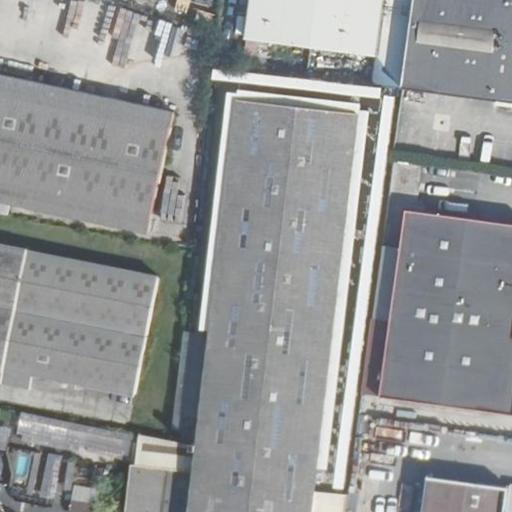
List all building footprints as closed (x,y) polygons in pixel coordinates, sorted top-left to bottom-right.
[(252,0),(247,38),(377,56),(384,0),(252,0)] [(403,87),(414,0),(384,0),(377,56),(403,87)] [(511,0),(414,0),(403,87),(511,102),(511,0)] [(0,89),(172,126),(175,112),(0,74),(0,89)] [(0,185),(152,218),(172,126),(0,89),(0,185)] [(313,511),(360,113),(239,98),(204,399),(201,421),(195,471),(132,464),(125,511),(313,511)] [(0,200),(149,232),(152,218),(0,185),(0,200)] [(511,223),(407,209),(381,397),(511,414),(511,223)] [(159,276),(0,243),(0,367),(135,395),(159,276)] [(177,332),(176,371),(195,371),(196,332),(177,332)] [(201,421),(204,399),(193,398),(190,419),(201,421)] [(17,451),(14,472),(30,475),(33,454),(17,451)] [(52,500),(61,456),(46,453),(36,497),(52,500)] [(428,476),(423,511),(505,511),(509,488),(428,476)] [(94,503),(96,489),(71,486),(69,500),(94,503)]
